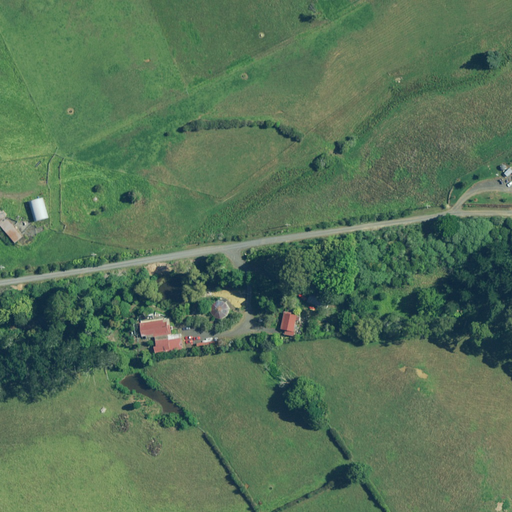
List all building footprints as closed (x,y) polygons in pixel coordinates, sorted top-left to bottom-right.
[(49,218),(43,198),(30,202),(35,222),(49,218)] [(23,237),(1,210),(0,210),(0,224),(16,243),(23,237)] [(223,301),(222,300),(220,300),(219,300),(217,301),(215,301),(214,302),(213,303),(212,305),(211,306),(211,308),(211,309),(211,311),(211,313),(212,314),(213,315),(214,317),(215,318),(217,318),(218,319),(220,319),(222,319),(223,318),(225,318),(226,317),(227,316),(228,314),(229,313),(229,311),(229,310),(229,308),(229,306),(228,305),(227,303),(226,302),(225,301),(223,301)] [(297,314),(284,312),(281,329),(284,330),(284,334),(294,336),(297,314)] [(171,335),(169,319),(169,318),(141,322),(141,323),(143,337),(146,336),(147,338),(155,337),(157,346),(155,346),(156,354),(183,350),(182,338),(169,340),(169,335),(171,335)]
